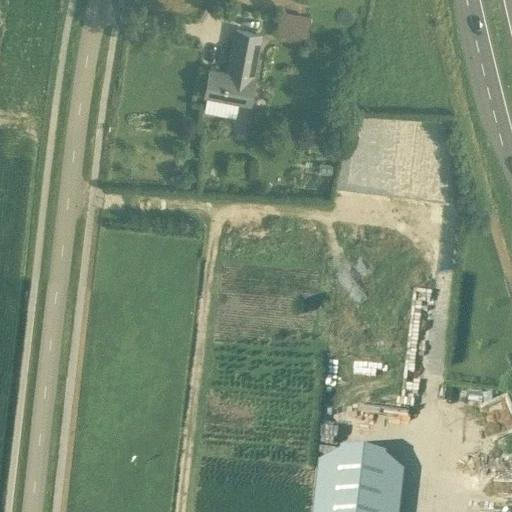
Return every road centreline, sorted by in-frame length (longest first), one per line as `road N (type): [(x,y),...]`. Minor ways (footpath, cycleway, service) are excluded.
road 1 (track): [(180,511),(220,213),(235,207),(399,227),(428,251),(440,279),(434,362)]
road 2 (unclassified): [(35,511),(98,0)]
road 3 (primary): [(473,0),(511,155)]
